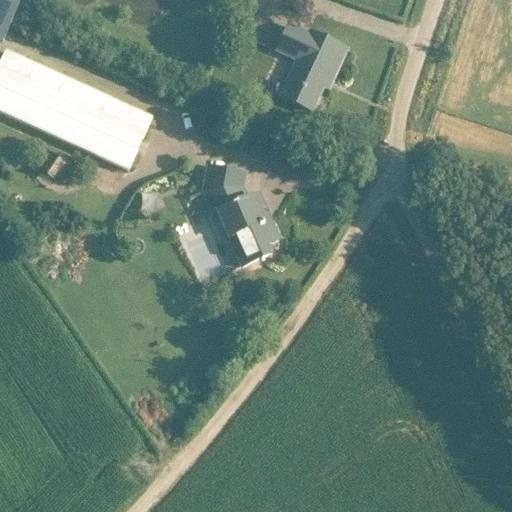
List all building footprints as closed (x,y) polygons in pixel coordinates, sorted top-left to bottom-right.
[(17,6),(12,0),(0,0),(0,42),(2,44),(17,6)] [(297,63),(280,100),(311,114),(328,76),(334,79),(345,53),(309,36),(308,38),(288,29),(277,54),(297,63)] [(0,116),(127,174),(151,121),(5,54),(0,64),(0,116)] [(60,156),(44,171),(54,181),(70,166),(60,156)] [(243,177),(223,174),(221,173),(217,193),(208,194),(241,270),(271,257),(266,248),(278,243),(258,197),(246,202),(241,190),(243,177)]
